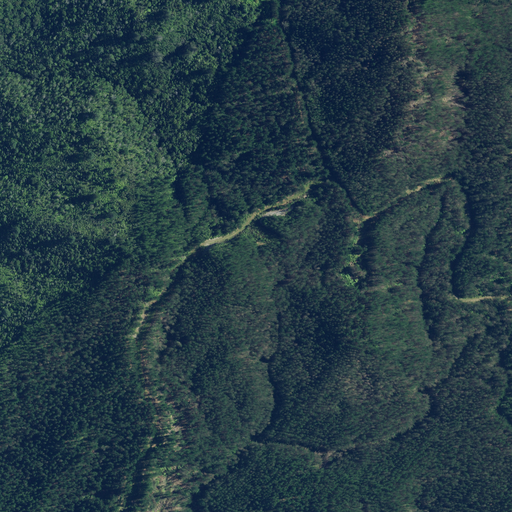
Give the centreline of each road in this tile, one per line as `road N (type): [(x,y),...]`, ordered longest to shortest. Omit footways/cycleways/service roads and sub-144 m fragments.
road 1 (track): [(287,0),(323,147),(356,217),(405,184),(457,193),(469,237),(441,276),(509,308),(500,391),(511,430)]
road 2 (track): [(333,171),(165,273),(119,337),(151,406),(152,451),(134,511)]
